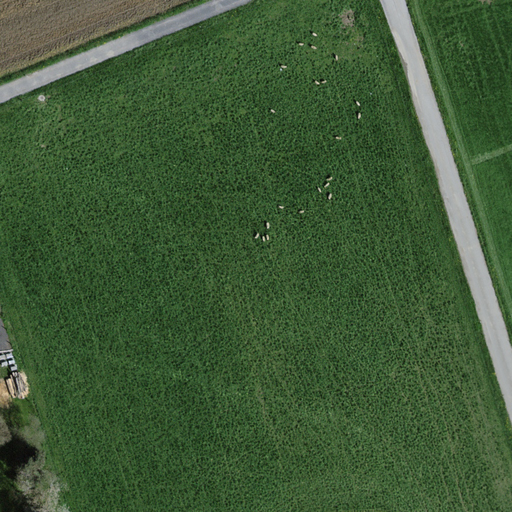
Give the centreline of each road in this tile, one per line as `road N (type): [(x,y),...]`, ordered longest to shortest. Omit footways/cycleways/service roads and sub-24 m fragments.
road 1 (unclassified): [(394,0),(511,387)]
road 2 (unclassified): [(231,0),(0,96)]
